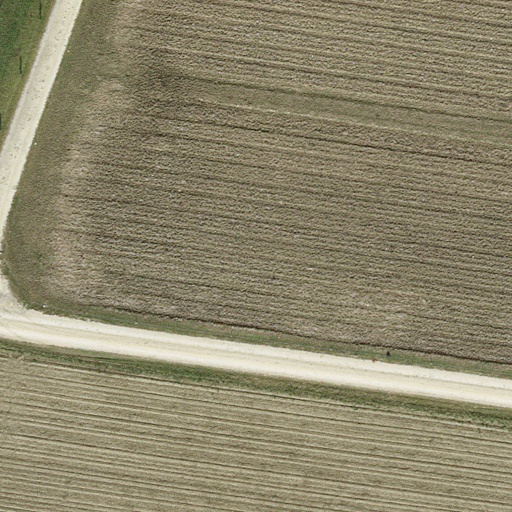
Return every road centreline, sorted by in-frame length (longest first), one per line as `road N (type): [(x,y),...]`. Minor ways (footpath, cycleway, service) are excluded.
road 1 (track): [(511,397),(0,324)]
road 2 (track): [(0,197),(70,0)]
